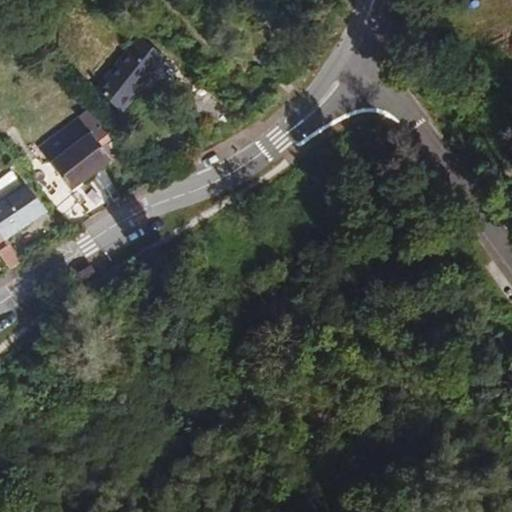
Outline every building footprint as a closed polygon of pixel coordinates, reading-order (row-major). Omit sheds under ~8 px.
[(151,44),(126,26),(87,79),(111,98),(151,44)] [(153,93),(134,77),(115,103),(136,117),(153,93)] [(66,188),(122,145),(107,125),(91,138),(74,114),(35,143),(66,188)] [(491,156),(482,162),(493,177),(502,171),(491,156)] [(0,230),(24,214),(0,178),(0,230)] [(62,229),(104,198),(89,180),(48,207),(62,229)]
